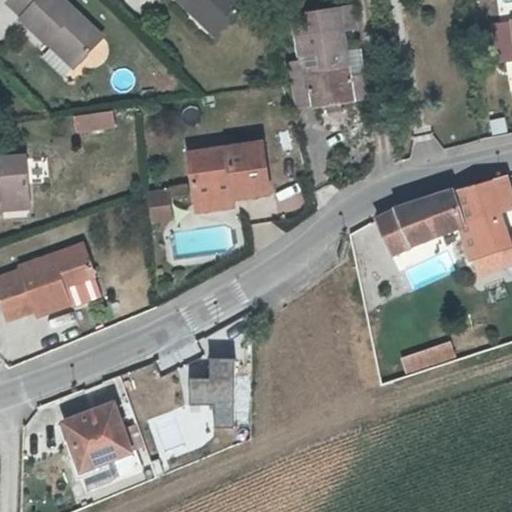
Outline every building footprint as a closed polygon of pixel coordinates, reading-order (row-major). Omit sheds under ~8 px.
[(59,36),(85,60),(110,34),(72,0),(16,0),(30,13),(27,17),(54,41),(59,36)] [(190,0),(200,10),(205,4),(226,28),(255,0),(254,0),(190,0)] [(205,4),(200,10),(222,33),(226,28),(205,4)] [(356,4),(346,6),(346,4),(298,9),(302,45),(323,43),(325,59),(310,61),(309,54),(296,55),(301,102),(327,98),(344,96),(372,93),(369,69),(354,71),(348,25),(358,23),(356,4)] [(80,66),(85,60),(59,36),(54,41),(80,66)] [(48,49),(41,56),(60,77),(68,71),(48,49)] [(344,96),(327,98),(329,109),(345,108),(344,96)] [(118,113),(86,118),(87,131),(120,127),(118,113)] [(195,158),(204,206),(242,200),(275,194),(268,146),(195,158)] [(0,209),(6,208),(35,205),(33,163),(0,166),(0,209)] [(511,197),(503,174),(485,179),(495,208),(511,203),(511,197)] [(172,191),(155,195),(160,224),(177,222),(172,191)] [(242,200),(204,206),(205,214),(244,208),(242,200)] [(35,205),(6,208),(7,222),(36,221),(35,205)] [(74,307),(71,298),(68,289),(99,277),(89,246),(23,266),(26,275),(0,282),(0,286),(11,318),(38,309),(40,318),(74,307)] [(74,307),(75,312),(107,300),(99,277),(68,289),(71,298),(74,307)] [(152,349),(147,351),(152,364),(170,357),(188,351),(205,343),(218,337),(236,328),(251,318),(241,303),(238,305),(237,306),(219,316),(197,328),(174,338),(174,339),(152,349)] [(449,339),(398,353),(404,373),(455,358),(449,339)] [(204,352),(204,371),(187,371),(186,424),(232,424),(233,352),(204,352)] [(116,401),(64,424),(84,470),(120,454),(136,446),(116,401)] [(153,421),(161,451),(183,446),(175,415),(153,421)] [(145,462),(138,446),(136,446),(120,454),(127,470),(145,462)]
